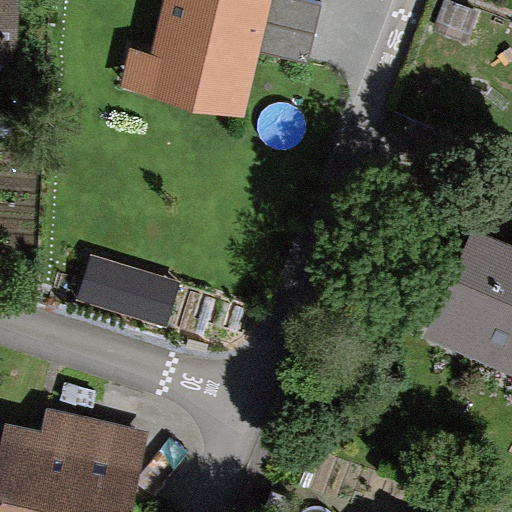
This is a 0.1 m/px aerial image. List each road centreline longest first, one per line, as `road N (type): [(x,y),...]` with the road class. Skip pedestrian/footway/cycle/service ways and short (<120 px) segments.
road 1 (residential): [(401,0),(286,307),(218,431)]
road 2 (residential): [(218,431),(186,391),(0,328)]
